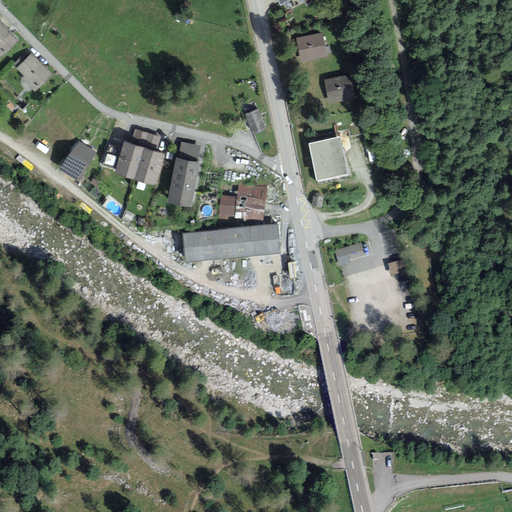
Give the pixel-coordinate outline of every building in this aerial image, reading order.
[(0,57),(1,58),(19,40),(0,21),(0,57)] [(322,32),(296,38),(301,61),(327,55),(322,32)] [(34,92),(52,75),(31,53),(16,68),(23,76),(21,79),(34,92)] [(349,75),(324,80),(329,103),(354,98),(349,75)] [(253,135),(266,130),(258,109),(245,114),(253,135)] [(135,129),(130,144),(145,148),(156,152),(161,137),(135,129)] [(340,137),(308,143),(316,181),(348,174),(340,137)] [(78,141),(59,169),(78,182),(96,153),(78,141)] [(134,180),(145,148),(130,144),(124,142),(114,173),(134,180)] [(182,142),(178,159),(197,162),(200,146),(182,142)] [(156,152),(145,148),(134,180),(154,187),(164,154),(156,152)] [(176,158),(166,203),(190,208),(200,163),(197,162),(178,159),(176,158)] [(406,165),(395,164),(395,175),(406,175),(406,165)] [(266,186),(238,183),(237,197),(221,195),(218,219),(262,224),(266,186)] [(182,233),(185,263),(281,253),(278,224),(182,233)]
